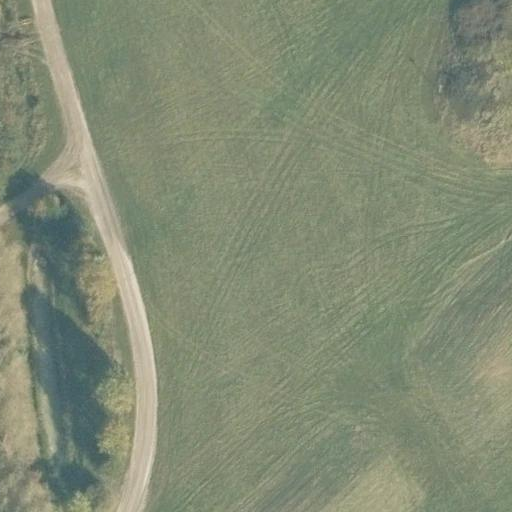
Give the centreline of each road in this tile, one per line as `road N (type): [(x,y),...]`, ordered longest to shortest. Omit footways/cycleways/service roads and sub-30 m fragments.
road 1 (track): [(91,157),(148,372),(143,474),(123,511)]
road 2 (track): [(91,157),(46,0)]
